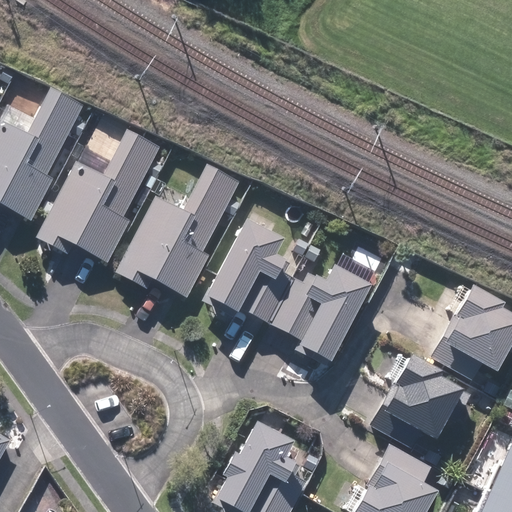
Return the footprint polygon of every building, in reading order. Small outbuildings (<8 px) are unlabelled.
[(0,117),(0,214),(6,218),(23,227),(83,110),(47,92),(26,131),(0,117)] [(118,128),(98,118),(85,145),(104,155),(118,128)] [(70,164),(34,235),(78,257),(101,269),(162,151),(123,131),(99,178),(70,164)] [(178,210),(152,197),(113,272),(144,288),(148,281),(161,288),(181,298),(239,185),(202,166),(178,210)] [(368,282),(240,220),(201,299),(246,321),(278,337),(329,362),(368,282)] [(511,333),(511,309),(466,285),(442,327),(433,345),(489,376),(511,333)] [(468,387),(405,354),(381,399),(373,414),(436,447),(468,387)] [(289,442),(250,421),(232,454),(228,452),(215,475),(220,478),(209,498),(234,511),(243,511),(244,511),(245,511),(286,511),(303,481),(291,475),(297,465),(281,456),(289,442)] [(511,511),(511,442),(509,441),(475,511),(511,511)] [(428,468),(386,445),(376,463),(371,471),(376,473),(368,489),(362,486),(347,511),(419,511),(431,490),(419,484),(428,468)]
